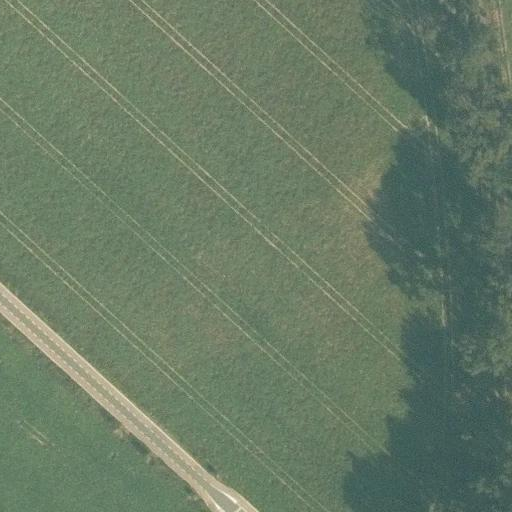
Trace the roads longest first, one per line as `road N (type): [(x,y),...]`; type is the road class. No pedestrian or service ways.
road 1 (unclassified): [(232,511),(0,298)]
road 2 (track): [(484,0),(511,158)]
